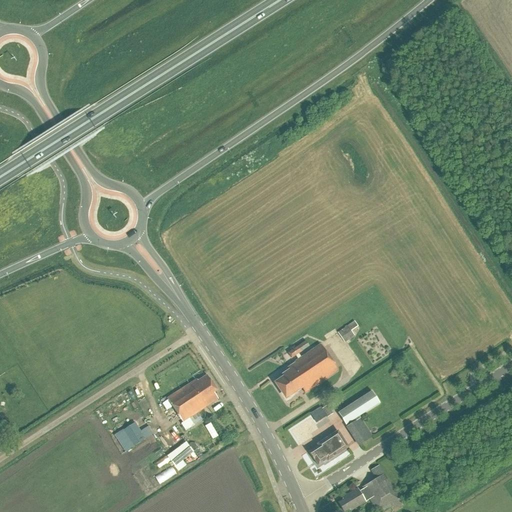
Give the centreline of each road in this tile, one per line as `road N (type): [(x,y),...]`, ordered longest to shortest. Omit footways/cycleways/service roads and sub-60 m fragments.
road 1 (trunk): [(141,205),(431,0)]
road 2 (trunk): [(0,177),(279,0)]
road 3 (tertiary): [(298,500),(511,365)]
road 4 (residential): [(0,459),(199,329)]
road 5 (primary): [(141,205),(94,174),(42,94),(42,52),(30,35)]
road 6 (secondary): [(298,500),(199,329)]
road 7 (primary): [(0,85),(29,97),(82,178),(90,236)]
